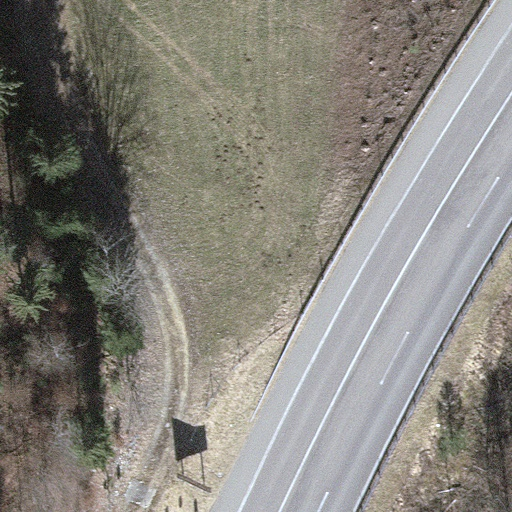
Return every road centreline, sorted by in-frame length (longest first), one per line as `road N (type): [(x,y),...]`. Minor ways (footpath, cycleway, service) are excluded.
road 1 (track): [(148,511),(176,288),(66,117),(52,0)]
road 2 (primary): [(511,126),(352,401),(301,511)]
